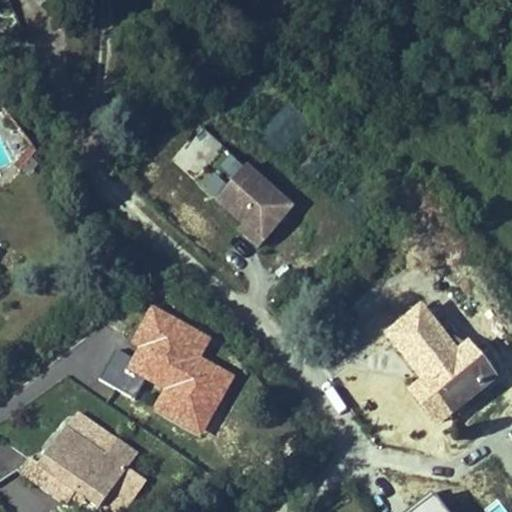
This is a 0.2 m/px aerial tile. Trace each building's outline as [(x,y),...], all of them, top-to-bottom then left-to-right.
[(267,0),(277,14),(294,3),(292,0),(267,0)] [(194,179),(224,145),(202,126),(172,160),(194,179)] [(38,154),(34,150),(20,167),(24,171),(38,154)] [(195,178),(211,196),(245,167),(233,153),(211,172),(207,167),(195,178)] [(293,210),(247,169),(218,201),(246,226),(264,242),(293,210)] [(264,242),(246,226),(241,231),(260,247),(264,242)] [(149,295),(131,307),(140,319),(157,306),(149,295)] [(452,415),(495,381),(470,349),(458,358),(434,327),(422,312),(391,337),(452,415)] [(470,349),(445,317),(434,327),(458,358),(470,349)] [(105,458),(65,431),(40,467),(5,442),(0,445),(0,484),(18,471),(70,506),(78,494),(102,510),(129,469),(107,454),(105,458)] [(383,511),(396,503),(375,472),(357,485),(376,511),(383,511)]
